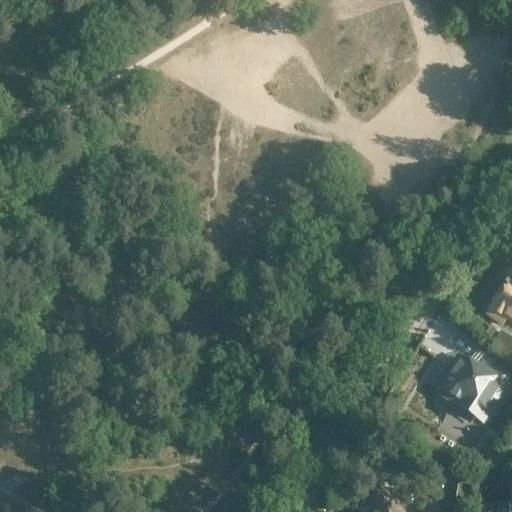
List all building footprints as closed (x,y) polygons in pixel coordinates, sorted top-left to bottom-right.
[(511,290),(509,289),(510,287),(507,285),(487,315),(503,326),(508,318),(511,320),(511,290)] [(489,341),(495,331),(491,328),(485,338),(489,341)] [(511,345),(508,343),(511,339),(500,332),(492,346),(511,359),(511,357),(511,345)] [(459,358),(436,393),(456,407),(458,404),(484,420),(511,377),(511,376),(485,360),(478,371),(459,358)] [(511,511),(511,478),(506,489),(510,492),(511,504),(498,505),(498,511),(511,511)] [(401,511),(382,489),(367,498),(372,511),(401,511)]
